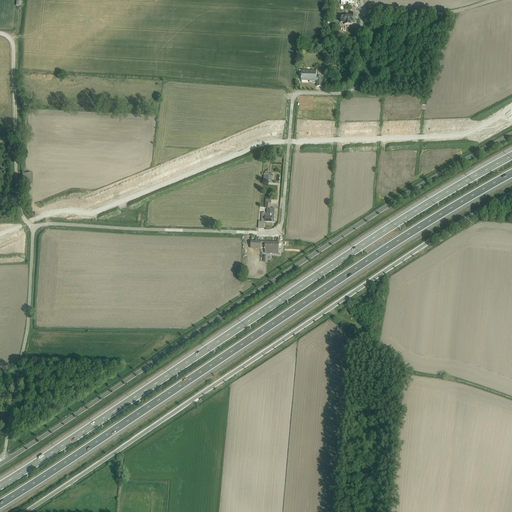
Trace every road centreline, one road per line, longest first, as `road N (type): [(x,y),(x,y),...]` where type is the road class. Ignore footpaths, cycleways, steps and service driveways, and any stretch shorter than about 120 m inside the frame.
road 1 (motorway): [(511,155),(0,485)]
road 2 (motorway): [(0,503),(511,173)]
road 3 (tertiary): [(511,134),(392,202),(6,460)]
road 4 (unclassified): [(511,193),(24,511)]
road 5 (unclassified): [(361,12),(352,91),(292,99),(277,230),(34,230)]
road 6 (unclassified): [(34,230),(27,328),(3,455)]
road 7 (unclassified): [(0,36),(13,53),(18,205),(34,230)]
road 8 (unclassified): [(494,0),(458,12),(361,12)]
